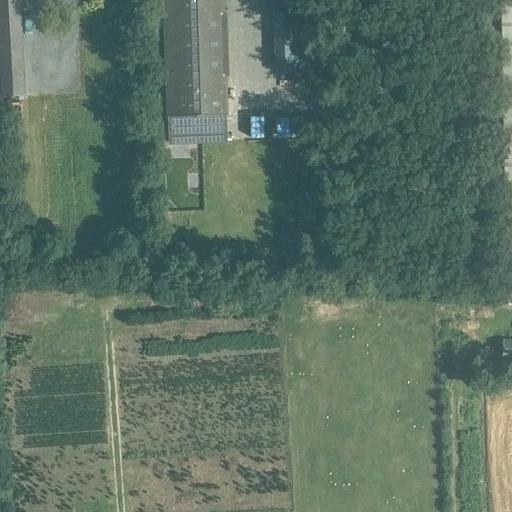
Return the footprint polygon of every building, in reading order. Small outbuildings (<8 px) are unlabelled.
[(0,0),(0,45),(23,44),(20,0),(0,0)] [(163,0),(168,118),(226,116),(225,75),(227,75),(227,73),(223,73),(223,57),(226,57),(226,53),(223,53),(222,37),(226,37),(226,33),(222,33),(221,17),(225,17),(225,15),(223,15),(222,0),(163,0)] [(308,13),(273,13),(275,75),(309,73),(308,13)] [(0,97),(26,96),(23,44),(0,45),(0,97)] [(270,65),(270,53),(240,54),(240,66),(270,65)] [(237,155),(273,156),(274,129),(238,127),(237,155)] [(503,359),(511,358),(511,340),(503,340),(503,359)]
